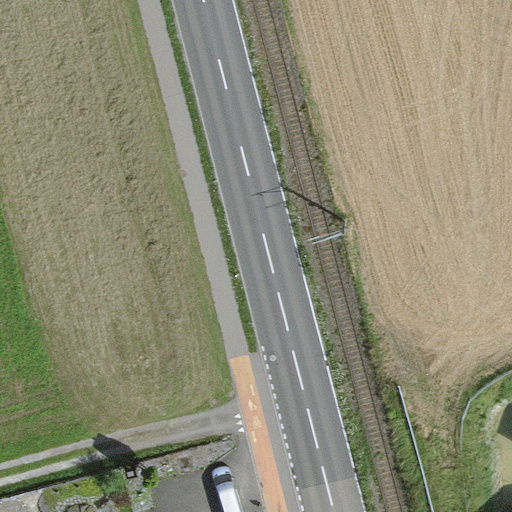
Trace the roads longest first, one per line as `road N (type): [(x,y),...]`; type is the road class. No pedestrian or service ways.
road 1 (primary): [(334,511),(202,0)]
road 2 (track): [(0,478),(305,399)]
